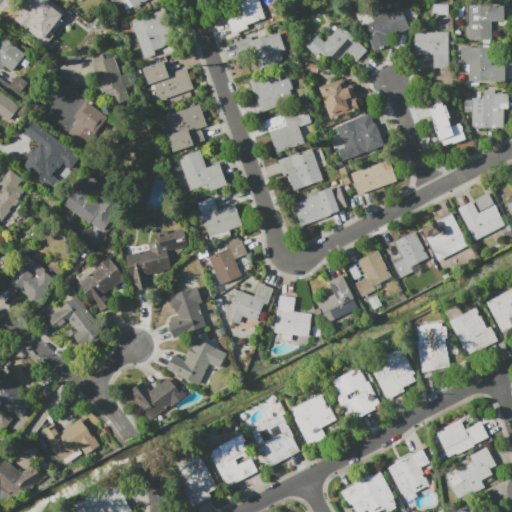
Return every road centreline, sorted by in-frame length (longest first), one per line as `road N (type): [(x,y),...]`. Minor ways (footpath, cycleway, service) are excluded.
road 1 (residential): [(511,149),(286,263),(192,0)]
road 2 (residential): [(240,511),(511,365)]
road 3 (residential): [(0,315),(91,388),(133,441)]
road 4 (residential): [(432,192),(387,75)]
